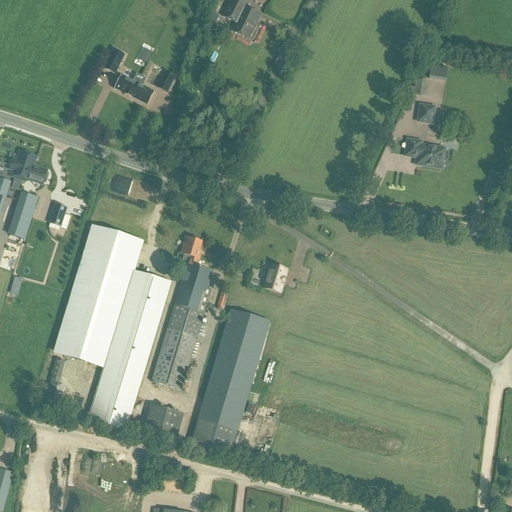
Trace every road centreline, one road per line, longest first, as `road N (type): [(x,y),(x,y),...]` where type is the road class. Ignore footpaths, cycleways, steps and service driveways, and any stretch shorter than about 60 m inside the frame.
road 1 (track): [(373,511),(0,414)]
road 2 (unclassified): [(498,373),(258,209),(246,193)]
road 3 (tertiary): [(511,237),(246,193)]
road 4 (tertiary): [(246,193),(0,116)]
road 5 (unknown): [(216,186),(311,0)]
road 6 (track): [(481,511),(498,373)]
